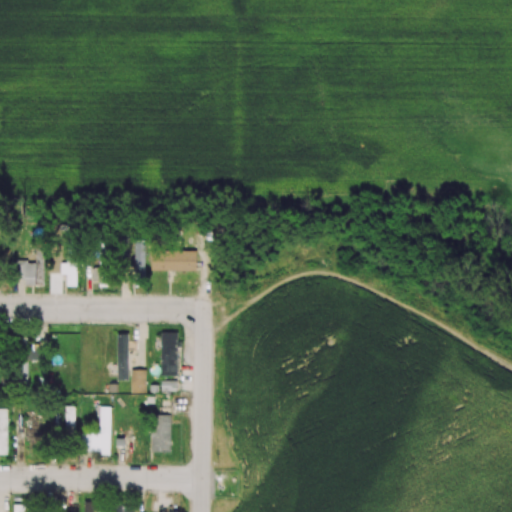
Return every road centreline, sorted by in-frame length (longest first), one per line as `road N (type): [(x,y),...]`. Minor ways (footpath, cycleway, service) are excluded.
road 1 (residential): [(202,482),(0,478)]
road 2 (residential): [(201,511),(204,361),(195,314)]
road 3 (residential): [(195,314),(0,308)]
